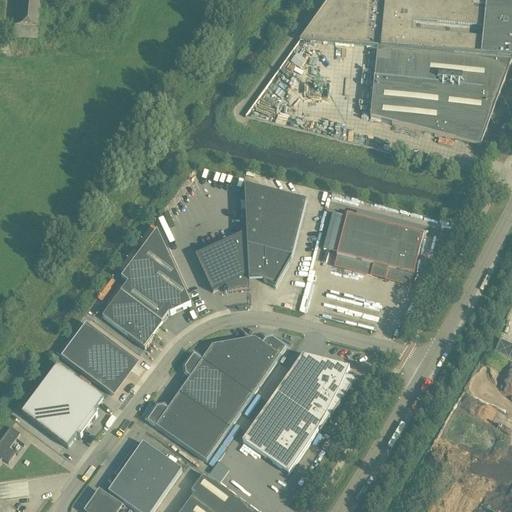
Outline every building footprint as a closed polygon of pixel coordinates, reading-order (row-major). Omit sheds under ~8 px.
[(15,0),(13,38),(37,40),(40,0),(15,0)] [(330,0),(300,43),(378,50),(371,121),(478,148),(480,122),(490,123),(511,63),(511,2),(491,0),(330,0)] [(314,91),(302,92),(303,102),(315,102),(314,91)] [(262,110),(265,96),(256,94),(254,108),(262,110)] [(292,261),(307,203),(244,188),(247,233),(249,284),(250,283),(249,274),(260,273),(263,283),(267,285),(276,290),(291,263),(292,261)] [(347,216),(337,257),(413,277),(424,236),(347,216)] [(121,295),(103,319),(128,338),(145,351),(154,339),(153,339),(170,316),(171,316),(191,306),(157,232),(124,278),(130,283),(121,295)] [(249,284),(247,233),(195,257),(212,294),(226,288),(228,294),(233,293),(238,293),(243,292),(250,291),(249,284)] [(329,322),(328,326),(345,330),(346,327),(329,322)] [(87,326),(61,360),(112,397),(137,363),(87,326)] [(157,410),(148,424),(156,430),(157,429),(207,465),(281,359),(287,350),(273,341),(266,342),(263,346),(255,341),(213,348),(203,362),(194,357),(185,370),(186,377),(190,380),(169,411),(165,409),(157,410)] [(511,347),(499,342),(495,354),(511,362),(511,347)] [(289,378),(243,444),(289,476),(301,459),(307,451),(319,432),(331,411),(343,386),(350,370),(303,358),(292,373),(291,378),(289,378)] [(511,376),(511,367),(507,364),(503,371),(511,376)] [(36,398),(24,415),(70,450),(80,438),(83,440),(100,417),(96,414),(106,401),(58,367),(36,398)] [(11,429),(0,443),(0,459),(9,465),(16,456),(18,457),(25,447),(17,441),(20,436),(11,429)] [(119,511),(121,509),(120,509),(123,505),(133,511),(154,511),(182,472),(143,445),(139,451),(134,448),(114,477),(119,480),(108,494),(111,496),(108,500),(100,495),(89,510),(89,511),(119,511)] [(252,511),(205,477),(192,494),(195,497),(183,511),(252,511)]
